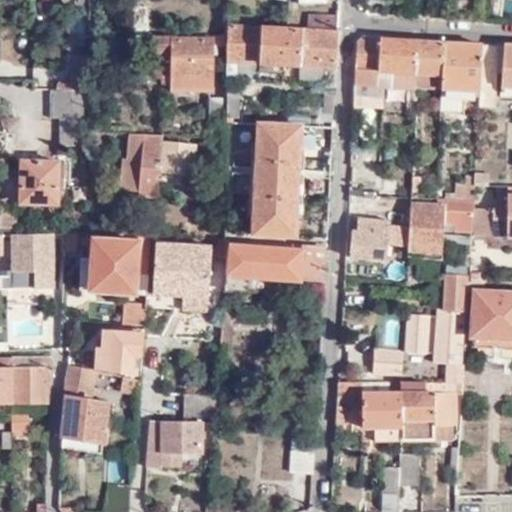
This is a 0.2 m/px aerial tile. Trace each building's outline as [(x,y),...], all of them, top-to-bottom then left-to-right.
[(307,23),(338,25),(339,12),(308,10),(307,23)] [(325,90),(334,90),(337,31),(228,23),(228,36),(227,81),(240,81),(241,75),(242,62),(242,58),(326,65),(326,72),(326,84),(325,90)] [(226,48),(226,36),(214,35),(214,38),(173,38),(173,35),(149,34),(149,51),(155,52),(154,79),(164,79),(163,85),(172,85),(173,76),(215,78),(215,48),(226,48)] [(379,87),(383,37),(363,35),(357,41),(355,85),(379,87)] [(416,73),(418,40),(383,37),(379,87),(385,87),(390,87),(409,89),(409,100),(415,101),(416,85),(416,73)] [(443,75),(446,41),(418,40),(416,73),(443,75)] [(479,86),(482,42),(446,41),(443,75),(442,87),(464,88),(478,90),(479,86)] [(500,91),(511,91),(511,43),(482,42),(479,86),(478,90),(477,106),(495,107),(497,72),(501,72),(500,91)] [(63,89),(84,90),(87,55),(74,54),(70,81),(64,82),(63,89)] [(242,62),(241,75),(261,75),(261,63),(242,62)] [(302,83),(326,84),(326,72),(302,72),(302,83)] [(416,85),(442,87),(443,75),(416,73),(416,85)] [(355,85),(355,95),(364,95),(363,107),(384,108),(385,87),(379,87),(355,85)] [(442,87),(441,109),(462,110),(464,88),(442,87)] [(60,147),(90,149),(90,138),(84,90),(63,89),(52,89),(50,119),(61,120),(60,147)] [(323,112),(334,112),(335,94),(325,93),(323,112)] [(224,124),(224,96),(210,96),(209,124),(224,124)] [(227,102),(227,119),(233,120),(233,115),(236,115),(236,102),(227,102)] [(295,235),(301,124),(258,121),(252,234),(295,235)] [(142,141),(142,135),(127,134),(125,162),(122,162),(120,191),(137,192),(137,196),(157,197),(159,172),(193,173),(194,144),(142,141)] [(207,155),(223,156),(223,139),(207,139),(207,155)] [(56,189),(62,188),(62,170),(52,169),(52,162),(20,162),(18,204),(55,205),(55,202),(56,189)] [(476,171),(475,185),(485,185),(488,185),(488,171),(476,171)] [(454,199),(454,201),(462,201),(462,199),(463,184),(455,184),(454,192),(454,199)] [(471,200),(472,185),(463,184),(462,199),(471,200)] [(223,195),(223,185),(213,185),(213,196),(223,195)] [(472,208),(470,232),(470,236),(511,238),(511,186),(509,186),(507,210),(472,208)] [(446,191),(446,199),(454,199),(454,192),(446,191)] [(410,227),(409,253),(423,255),(423,260),(440,261),(442,223),(453,223),(453,231),(470,232),(471,200),(462,199),(462,201),(454,201),(444,200),(437,200),(437,202),(409,200),(408,227),(410,227)] [(13,214),(0,213),(0,228),(13,230),(13,214)] [(390,219),(359,214),(357,227),(352,226),(349,252),(385,258),(390,219)] [(62,228),(84,229),(84,216),(62,216),(62,228)] [(72,235),(59,234),(57,260),(71,260),(72,235)] [(47,291),(49,236),(16,236),(14,271),(1,271),(1,289),(47,291)] [(131,277),(144,278),(147,236),(134,236),(134,244),(90,243),(90,255),(83,254),(80,294),(131,294),(131,277)] [(250,277),(324,282),(327,245),(224,238),(223,256),(220,289),(249,291),(250,277)] [(152,292),(182,294),(182,308),(206,309),(211,245),(155,242),(152,292)] [(434,353),(433,362),(447,363),(445,380),(446,380),(462,381),(467,286),(467,278),(468,255),(457,254),(456,264),(445,263),(444,281),(442,309),(437,309),(436,315),(434,353)] [(483,286),(484,278),(467,278),(467,286),(483,286)] [(511,290),(476,288),(473,332),(511,334),(511,290)] [(116,306),(116,322),(141,323),(143,295),(125,295),(125,306),(116,306)] [(219,312),(217,343),(227,344),(229,313),(219,312)] [(407,314),(405,351),(426,353),(428,315),(407,314)] [(428,315),(426,353),(434,353),(436,315),(428,315)] [(381,347),(376,346),(375,372),(402,372),(402,368),(404,321),(391,321),(390,333),(382,332),(381,347)] [(128,353),(139,353),(140,328),(108,326),(108,330),(98,330),(97,346),(92,346),(92,365),(106,367),(106,370),(126,371),(126,374),(134,374),(134,366),(129,366),(128,353)] [(27,344),(27,352),(35,352),(35,344),(27,344)] [(0,401),(12,402),(11,388),(6,358),(0,357),(0,401)] [(11,388),(12,402),(48,403),(49,368),(51,368),(52,360),(49,357),(6,358),(11,388)] [(62,433),(102,439),(107,397),(90,395),(92,370),(67,366),(64,378),(62,403),(65,403),(62,433)] [(120,390),(137,393),(137,378),(120,375),(120,390)] [(456,390),(462,391),(462,381),(446,380),(446,391),(423,390),(424,380),(402,379),(402,381),(402,436),(433,438),(433,420),(452,420),(455,420),(456,390)] [(361,401),(362,428),(375,428),(375,441),(402,441),(402,436),(402,381),(386,381),(386,389),(363,390),(363,381),(338,381),(336,431),(344,431),(344,422),(347,423),(348,401),(361,401)] [(181,415),(212,416),(213,390),(182,390),(181,415)] [(13,412),(13,430),(28,430),(28,412),(13,412)] [(149,418),(145,464),(161,465),(161,449),(200,449),(200,418),(149,418)] [(452,438),(452,420),(433,420),(433,438),(452,438)] [(62,433),(60,444),(100,450),(102,439),(62,433)] [(289,468),(312,470),(314,437),(292,436),(289,468)] [(401,465),(401,481),(418,482),(419,452),(401,452),(401,465)] [(382,491),(400,492),(401,481),(401,465),(383,464),(382,491)] [(108,483),(106,509),(129,510),(131,484),(108,483)]
